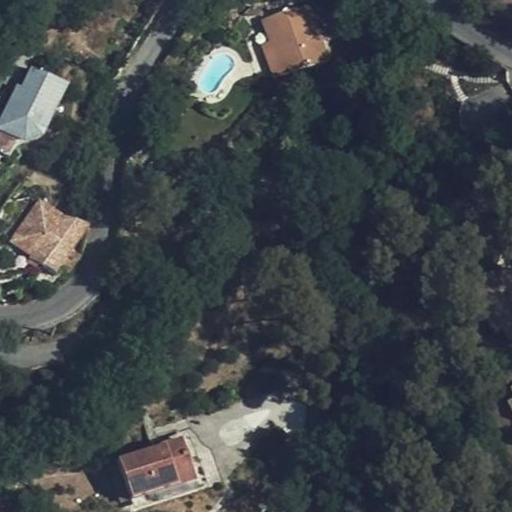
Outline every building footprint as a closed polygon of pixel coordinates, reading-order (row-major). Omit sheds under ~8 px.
[(272,46),(282,77),(330,62),(323,43),(319,30),(310,5),(264,20),(272,46)] [(326,27),(319,30),(323,43),(331,41),(326,27)] [(274,80),(282,77),(272,46),(263,48),(274,80)] [(41,127),(62,84),(28,67),(18,87),(14,85),(0,114),(0,127),(22,138),(30,122),(41,127)] [(76,231),(77,228),(50,217),(38,234),(32,232),(21,248),(26,253),(21,259),(46,273),(76,231)] [(140,457),(142,503),(206,478),(198,455),(190,458),(183,440),(140,457)] [(142,503),(140,457),(119,465),(135,505),(142,503)]
